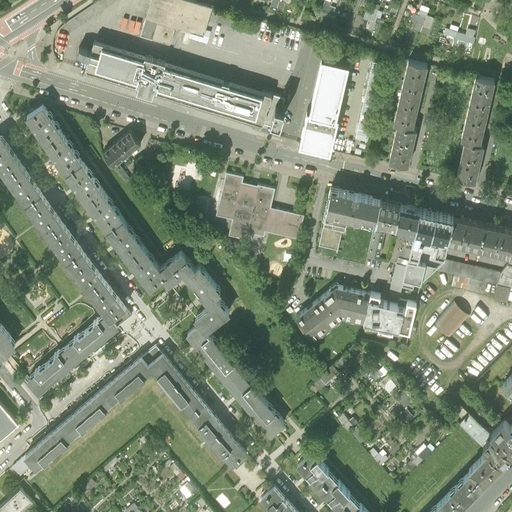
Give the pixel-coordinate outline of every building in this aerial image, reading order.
[(114,0),(97,0),(64,23),(69,32),(114,0)] [(195,0),(151,0),(141,32),(171,42),(176,25),(204,34),(213,5),(195,0)] [(325,0),(322,14),(337,18),(342,1),(338,0),(325,0)] [(415,27),(432,32),(437,15),(430,13),(432,5),(423,2),(415,27)] [(367,16),(370,16),(370,27),(386,27),(386,8),(367,8),(367,16)] [(460,30),(461,26),(448,23),(443,41),(471,48),(476,27),(470,26),(468,32),(460,30)] [(93,49),(81,45),(78,53),(90,57),(87,68),(139,84),(137,89),(154,94),(155,89),(223,110),(278,126),(279,122),(281,122),(288,99),(286,99),(287,95),(97,38),(93,49)] [(350,58),(323,52),(310,107),(308,106),(300,142),(332,149),(339,114),(337,114),(350,58)] [(374,137),(384,59),(370,57),(359,135),(374,137)] [(400,89),(421,94),(428,62),(407,58),(400,89)] [(476,74),(469,105),(489,110),(496,78),(476,74)] [(396,121),(414,125),(421,94),(400,89),(393,120),(396,121)] [(66,168),(82,157),(41,101),(25,112),(36,126),(56,154),(66,168)] [(482,142),(489,110),(469,105),(462,137),(464,138),(482,142)] [(414,125),(396,121),(388,157),(409,162),(418,126),(414,125)] [(131,129),(104,151),(115,164),(119,161),(142,143),(131,129)] [(42,188),(32,175),(12,147),(1,132),(0,132),(0,165),(25,200),(42,188)] [(485,142),(482,142),(464,138),(456,175),(477,179),(485,142)] [(107,225),(123,213),(82,157),(66,168),(76,182),(97,211),(107,225)] [(131,176),(119,161),(115,164),(127,180),(131,176)] [(270,206),(274,187),(257,184),(256,186),(241,182),(242,176),(226,172),(216,215),(232,219),(228,235),(245,239),(247,232),(263,235),(265,229),(300,236),(305,214),(270,206)] [(349,213),(352,214),(378,220),(383,198),(358,192),(333,186),(320,243),(338,247),(342,227),(346,228),(349,213)] [(83,246),(73,232),(52,203),(42,188),(25,200),(67,258),(83,246)] [(397,224),(403,202),(383,198),(378,220),(371,250),(381,252),(388,222),(397,224)] [(411,252),(422,207),(403,202),(397,224),(408,226),(408,228),(405,229),(400,250),(411,252)] [(425,230),(434,232),(439,211),(422,207),(411,252),(420,254),(425,230)] [(446,255),(450,236),(455,214),(439,211),(434,232),(440,234),(436,253),(446,255)] [(158,268),(161,265),(123,213),(107,225),(118,240),(140,270),(151,284),(164,275),(158,268)] [(483,244),(488,222),(455,214),(450,236),(483,244)] [(511,227),(488,222),(483,244),(511,250),(511,227)] [(110,318),(112,316),(127,306),(116,291),(94,261),(83,246),(67,258),(106,312),(110,318)] [(207,329),(208,328),(231,310),(217,293),(222,289),(201,263),(196,267),(181,248),(161,265),(158,268),(164,275),(169,281),(181,271),(184,269),(198,286),(211,303),(208,305),(196,316),(200,321),(207,329)] [(411,252),(400,250),(398,261),(409,263),(411,252)] [(420,254),(411,252),(409,263),(406,274),(423,278),(427,255),(420,254)] [(511,256),(509,263),(502,270),(498,283),(495,297),(508,300),(511,287),(511,286),(511,256)] [(444,257),(441,269),(498,283),(502,270),(444,257)] [(409,263),(398,261),(390,296),(407,296),(406,274),(409,263)] [(343,316),(365,321),(370,299),(367,299),(368,293),(336,285),(294,317),(312,342),(343,316)] [(371,293),(370,299),(365,321),(410,332),(417,304),(408,302),(406,310),(399,309),(400,305),(383,301),(384,296),(371,293)] [(469,314),(453,299),(433,321),(449,335),(469,314)] [(132,312),(127,306),(112,316),(118,323),(132,312)] [(94,322),(88,326),(99,340),(119,324),(118,323),(112,316),(110,318),(106,312),(99,318),(98,316),(93,320),(94,322)] [(0,319),(0,353),(17,341),(0,319)] [(207,329),(200,321),(188,331),(199,344),(220,369),(241,394),(262,419),(272,432),(285,421),(208,328),(207,329)] [(75,338),(69,343),(79,356),(99,340),(88,326),(79,334),(78,332),(74,336),(75,338)] [(141,355),(148,362),(162,350),(156,342),(141,355)] [(55,354),(48,360),(58,373),(79,356),(69,343),(61,349),(60,347),(53,352),(55,354)] [(349,348),(315,379),(323,387),(349,363),(346,360),(354,353),(349,348)] [(152,368),(190,412),(204,400),(195,388),(173,363),(162,350),(148,362),(152,368)] [(112,379),(102,388),(113,401),(120,395),(121,396),(124,394),(126,392),(125,391),(139,378),(141,380),(143,378),(146,376),(144,375),(152,368),(148,362),(141,355),(131,363),(112,379)] [(38,389),(58,373),(48,360),(40,366),(39,365),(35,368),(36,370),(28,376),(38,389)] [(383,379),(395,392),(403,385),(390,372),(383,379)] [(511,391),(511,372),(502,382),(511,391)] [(105,407),(113,401),(102,388),(92,396),(74,412),(64,420),(75,434),(82,428),(83,429),(85,427),(88,425),(86,423),(101,411),(102,412),(104,410),(107,408),(105,407)] [(476,437),(486,427),(456,397),(446,407),(476,437)] [(0,437),(18,422),(0,400),(0,437)] [(215,412),(204,400),(190,412),(233,463),(247,450),(236,437),(215,412)] [(351,416),(355,413),(351,407),(341,414),(350,427),(356,423),(351,416)] [(67,440),(75,434),(64,420),(54,429),(34,446),(26,453),(34,462),(37,465),(44,459),(46,461),(48,459),(51,457),(49,456),(63,444),(64,445),(66,443),(68,441),(67,440)] [(505,420),(492,433),(511,453),(511,426),(505,420)] [(362,440),(369,435),(359,423),(353,428),(362,440)] [(476,437),(488,449),(504,465),(511,456),(511,453),(492,433),(486,427),(476,437)] [(417,461),(430,449),(424,443),(411,455),(417,461)] [(382,462),(391,454),(384,446),(375,455),(382,462)] [(299,462),(320,486),(335,472),(314,449),(299,462)] [(470,467),(472,469),(486,483),(504,465),(488,449),(470,467)] [(26,453),(12,465),(20,474),(34,462),(26,453)] [(458,510),(486,483),(472,469),(444,496),(458,510)] [(320,486),(341,509),(356,496),(335,472),(320,486)] [(262,494),(277,511),(289,511),(296,506),(275,482),(262,494)] [(3,504),(10,511),(19,511),(33,499),(22,486),(7,500),(3,504)] [(341,509),(343,511),(370,511),(356,496),(341,509)] [(444,496),(428,511),(456,511),(458,510),(444,496)] [(133,511),(134,511),(135,511),(147,511),(135,499),(121,511),(133,511)]
